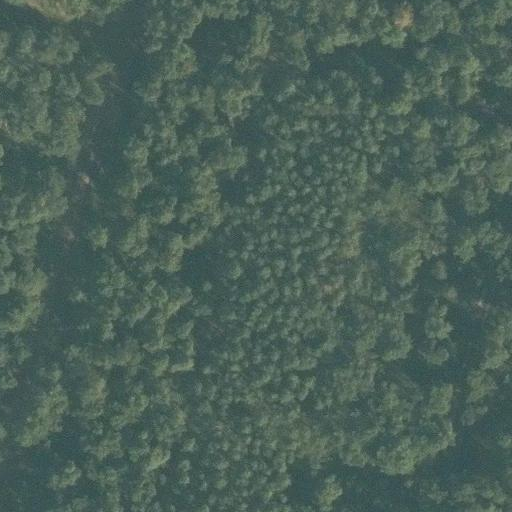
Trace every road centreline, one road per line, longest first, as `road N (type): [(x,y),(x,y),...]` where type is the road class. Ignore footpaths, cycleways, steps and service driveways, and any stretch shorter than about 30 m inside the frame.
road 1 (track): [(3,511),(134,0)]
road 2 (track): [(0,18),(121,51)]
